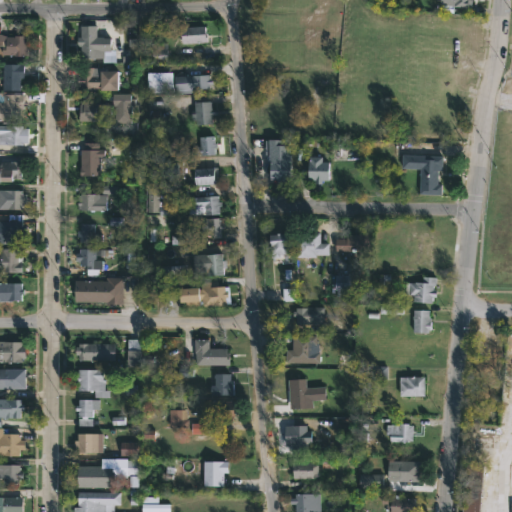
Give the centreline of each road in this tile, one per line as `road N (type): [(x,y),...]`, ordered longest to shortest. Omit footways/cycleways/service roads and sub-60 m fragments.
road 1 (residential): [(448,511),(497,0)]
road 2 (residential): [(270,511),(234,0)]
road 3 (residential): [(52,511),(55,11)]
road 4 (residential): [(251,326),(0,328)]
road 5 (residential): [(231,4),(0,10)]
road 6 (residential): [(472,209),(246,208)]
